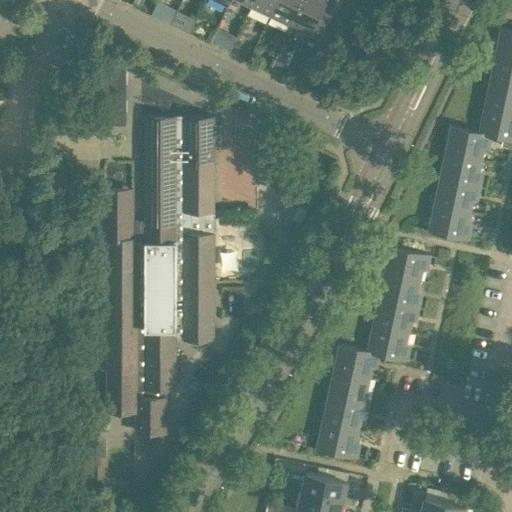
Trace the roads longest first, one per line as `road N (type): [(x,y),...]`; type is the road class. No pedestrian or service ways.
road 1 (tertiary): [(185,511),(246,426),(391,154)]
road 2 (residential): [(391,154),(77,0)]
road 3 (residential): [(494,418),(405,401),(397,439),(484,453),(500,448)]
road 4 (residential): [(70,0),(19,100),(18,152),(0,174)]
road 5 (tertiary): [(391,154),(464,0)]
